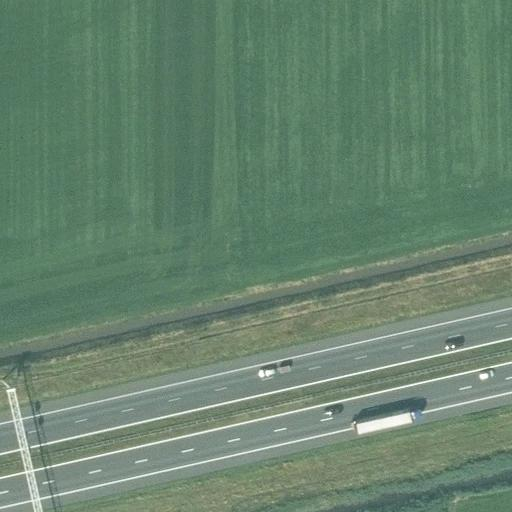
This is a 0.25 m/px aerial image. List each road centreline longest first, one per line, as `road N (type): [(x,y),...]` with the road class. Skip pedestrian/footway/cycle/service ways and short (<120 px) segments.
road 1 (motorway): [(511,323),(0,439)]
road 2 (motorway): [(0,494),(511,378)]
